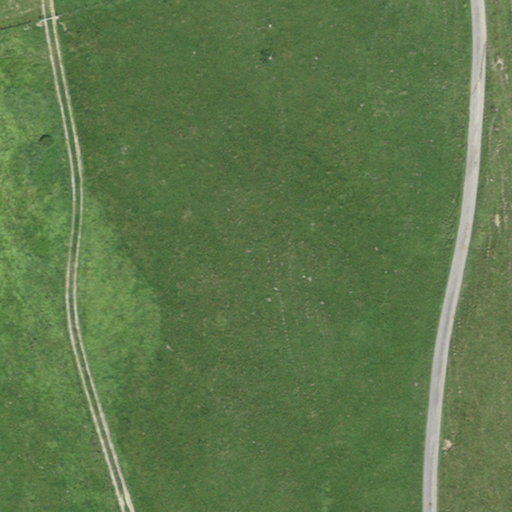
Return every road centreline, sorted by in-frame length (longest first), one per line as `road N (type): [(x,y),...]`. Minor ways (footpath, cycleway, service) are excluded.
road 1 (track): [(45,0),(76,169),(72,321),(126,511)]
road 2 (track): [(430,511),(442,347),(471,185),(477,0)]
